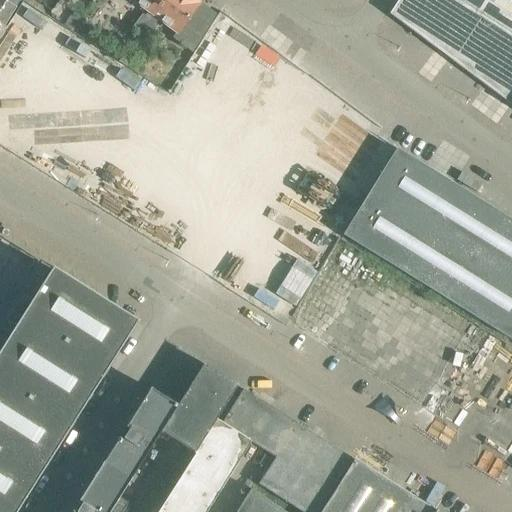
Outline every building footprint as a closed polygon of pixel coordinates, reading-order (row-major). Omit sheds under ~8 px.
[(0,0),(0,23),(2,25),(14,8),(19,0),(0,0)] [(131,27),(139,33),(162,0),(133,0),(147,10),(144,14),(142,13),(131,27)] [(162,0),(139,33),(146,38),(157,24),(154,22),(157,17),(176,31),(173,36),(193,52),(216,15),(195,0),(162,0)] [(511,0),(397,0),(389,14),(510,105),(511,106),(511,0)] [(167,93),(99,201),(111,208),(116,211),(160,239),(192,259),(195,261),(196,261),(229,209),(245,183),(262,156),(311,77),(296,66),(258,38),(220,9),(216,15),(193,52),(167,93)] [(70,29),(80,16),(73,12),(63,25),(70,29)] [(262,156),(297,179),(345,103),(311,77),(262,156)] [(379,128),(345,103),(297,179),(333,201),(379,128)] [(511,220),(396,148),(342,235),(511,340),(511,220)] [(333,201),(297,179),(262,156),(245,183),(317,227),(333,201)] [(300,254),(317,227),(245,183),(229,209),(300,254)] [(267,306),(300,254),(229,209),(196,261),(267,306)] [(0,511),(15,511),(29,491),(40,472),(43,468),(100,378),(102,374),(114,356),(115,356),(136,322),(119,312),(118,312),(68,280),(68,279),(50,268),(49,268),(50,269),(40,286),(14,328),(16,330),(0,354),(0,511)] [(149,388),(176,406),(202,363),(176,346),(149,388)] [(203,438),(215,419),(236,385),(202,363),(176,406),(160,431),(194,453),(203,438)] [(108,511),(137,466),(159,431),(160,431),(176,406),(149,388),(70,511),(108,511)] [(250,441),(262,449),(284,415),(242,389),(220,423),(250,441)] [(262,449),(274,457),(296,423),(284,415),(262,449)] [(250,441),(220,423),(215,419),(203,438),(238,459),(250,441)] [(257,484),(284,501),(323,440),(296,423),(274,457),(257,484)] [(238,459),(203,438),(194,453),(193,455),(228,477),(238,459)] [(284,501),(301,511),(315,511),(350,458),(323,440),(284,501)] [(228,477),(193,455),(182,471),(217,493),(228,477)] [(353,459),(319,511),(433,511),(434,511),(434,510),(353,459)] [(206,510),(217,493),(182,471),(172,489),(206,510)] [(285,511),(250,488),(235,511),(285,511)] [(205,511),(206,510),(172,489),(161,505),(171,511),(205,511)] [(118,498),(108,511),(120,511),(126,503),(118,498)]
